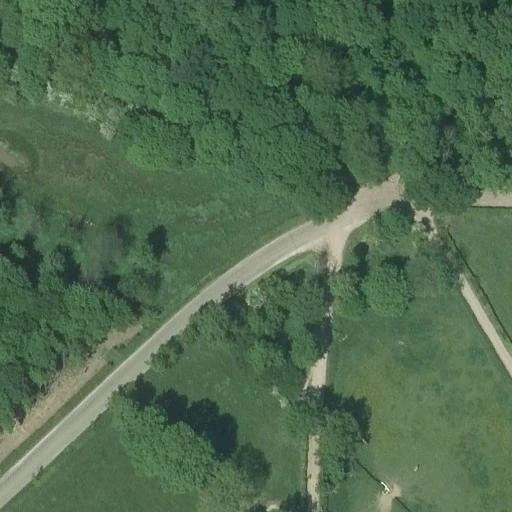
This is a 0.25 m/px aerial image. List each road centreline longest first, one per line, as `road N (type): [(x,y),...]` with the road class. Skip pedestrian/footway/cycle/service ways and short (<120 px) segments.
road 1 (unclassified): [(0,493),(192,312),(283,245),(347,214),(401,200),(511,196)]
road 2 (track): [(0,65),(180,124),(333,151),(360,163),(401,200)]
road 3 (track): [(332,221),(311,511)]
road 4 (track): [(419,199),(433,237),(511,368)]
